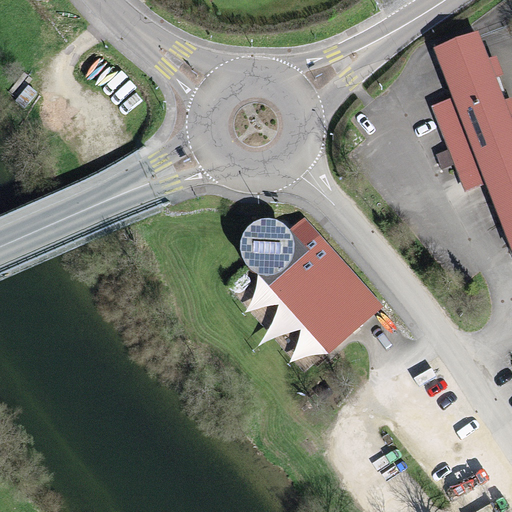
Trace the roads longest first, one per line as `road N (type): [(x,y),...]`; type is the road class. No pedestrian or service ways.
road 1 (unclassified): [(290,157),(387,271),(511,446)]
road 2 (track): [(112,14),(65,51),(55,75),(59,96),(99,147)]
road 3 (secondary): [(0,245),(149,179)]
road 4 (secondary): [(385,35),(270,79)]
